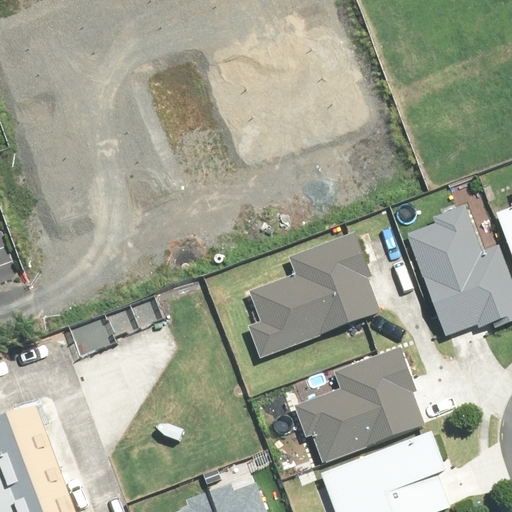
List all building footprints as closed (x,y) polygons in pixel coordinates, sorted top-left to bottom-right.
[(441,228),(409,239),(444,344),(494,327),(497,335),(511,329),(511,272),(503,247),(482,254),(468,213),(439,222),(441,228)] [(511,214),(500,219),(511,249),(511,214)] [(251,333),(263,363),(384,316),(355,239),(291,263),(299,282),(252,300),(263,328),(251,333)] [(326,470),(428,432),(416,401),(421,399),(404,352),(337,377),(344,395),(296,413),(308,443),(315,441),(326,470)] [(83,511),(46,412),(0,429),(0,511),(83,511)] [(436,439),(327,480),(338,511),(455,511),(443,478),(450,475),(436,439)] [(272,511),(262,483),(239,491),(236,483),(214,491),(221,511),(272,511)] [(195,507),(181,511),(221,511),(214,491),(192,499),(195,507)]
